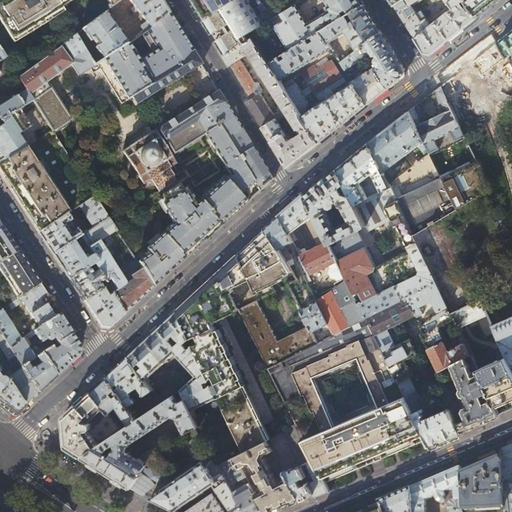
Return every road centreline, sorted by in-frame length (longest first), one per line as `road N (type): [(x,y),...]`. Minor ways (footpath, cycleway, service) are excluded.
road 1 (residential): [(287,184),(102,355)]
road 2 (residential): [(287,184),(173,0)]
road 3 (secondary): [(332,511),(511,435)]
road 4 (residential): [(0,198),(102,355)]
road 5 (residential): [(424,78),(287,184)]
road 6 (residential): [(102,355),(0,449)]
